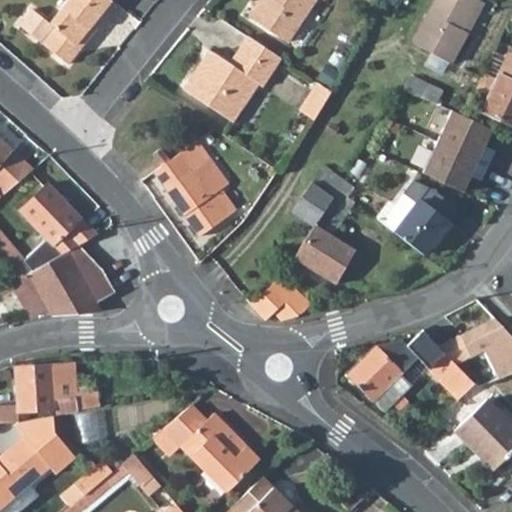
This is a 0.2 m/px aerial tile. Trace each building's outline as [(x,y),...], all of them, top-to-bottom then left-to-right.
[(115,7),(106,0),(69,0),(49,26),(31,11),(17,28),(65,68),(80,50),(75,46),(86,33),(91,36),(115,7)] [(264,0),(251,19),(286,44),(316,0),(320,0),(322,1),(323,0),(264,0)] [(456,31),(473,2),(469,0),(431,0),(407,44),(445,66),(462,34),(456,31)] [(282,62),(249,41),(239,56),(241,58),(233,70),(210,54),(183,94),(230,127),(258,89),(261,92),(282,62)] [(479,75),(472,91),(486,98),(478,114),(511,130),(511,61),(505,59),(494,82),(479,75)] [(318,87),(302,116),(315,124),(330,95),(318,87)] [(489,132),(449,113),(434,144),(485,169),(492,154),(481,149),(489,132)] [(0,197),(32,169),(0,140),(0,197)] [(434,144),(419,175),(459,195),(467,178),(478,184),(485,169),(434,144)] [(162,166),(153,172),(199,237),(232,213),(187,149),(171,159),(169,161),(162,166)] [(154,155),(162,166),(169,161),(161,150),(154,155)] [(284,209),(306,225),(316,211),(326,198),(304,182),(284,209)] [(19,211),(60,254),(78,244),(96,234),(47,183),(19,211)] [(408,184),(376,224),(417,257),(451,214),(424,192),(408,184)] [(306,225),(287,250),(330,282),(353,252),(324,230),(330,221),(316,211),(306,225)] [(0,236),(0,256),(4,260),(14,251),(0,236)] [(103,240),(92,250),(103,261),(113,252),(103,240)] [(20,276),(0,288),(0,294),(2,297),(14,291),(29,317),(49,314),(101,311),(97,303),(115,294),(102,269),(78,244),(60,254),(20,276)] [(267,276),(247,302),(266,319),(273,313),(282,320),(295,316),(306,304),(288,289),(285,291),(267,276)] [(511,341),(491,319),(436,347),(454,364),(482,353),(497,381),(511,375),(511,341)] [(454,364),(436,347),(421,330),(404,348),(455,402),(473,386),(454,364)] [(373,347),(346,375),(373,401),(410,365),(398,354),(389,362),(373,347)] [(54,408),(56,416),(77,412),(74,398),(52,401),(52,383),(73,382),(71,365),(14,369),(16,406),(17,411),(54,408)] [(489,400),(457,432),(495,471),(511,454),(511,412),(499,400),(495,405),(489,400)] [(16,406),(0,405),(0,422),(16,423),(18,423),(17,411),(16,406)] [(209,411),(177,442),(223,488),(255,457),(209,411)] [(0,505),(49,465),(55,473),(74,457),(53,432),(50,417),(18,423),(16,423),(15,424),(24,435),(0,455),(0,505)] [(131,453),(119,463),(137,484),(149,475),(131,453)] [(223,511),(243,511),(270,487),(259,476),(223,511)] [(270,487),(243,511),(305,511),(293,499),(287,505),(270,487)]
